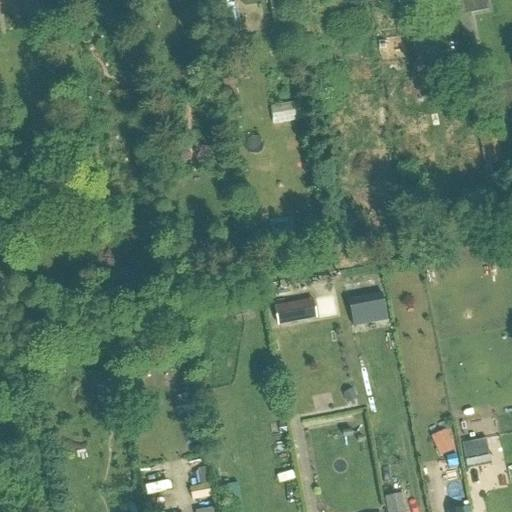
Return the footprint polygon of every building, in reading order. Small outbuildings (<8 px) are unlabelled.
[(207,0),(213,39),(234,36),(228,0),(207,0)] [(470,15),(459,17),(463,40),(474,38),(470,15)] [(383,297),(349,304),(353,327),(387,321),(383,297)] [(275,308),(278,326),(298,323),(295,305),(275,308)] [(342,395),(348,405),(357,401),(351,390),(342,395)] [(432,441),(440,457),(455,450),(447,434),(432,441)] [(490,456),(465,460),(466,469),(491,465),(490,456)] [(456,457),(438,461),(440,472),(459,469),(456,457)] [(190,489),(192,502),(214,498),(209,468),(196,470),(200,487),(190,489)] [(386,511),(405,511),(401,494),(384,498),(386,511)]
